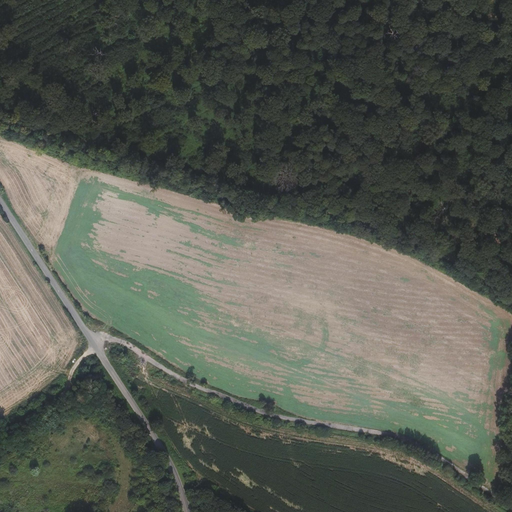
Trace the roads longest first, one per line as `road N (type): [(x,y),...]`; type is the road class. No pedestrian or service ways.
road 1 (track): [(511,504),(434,449),(255,410),(169,372),(119,339),(93,341),(50,400),(0,437)]
road 2 (track): [(0,106),(71,137),(424,246),(511,300)]
road 3 (unclassified): [(0,199),(176,469),(188,511)]
